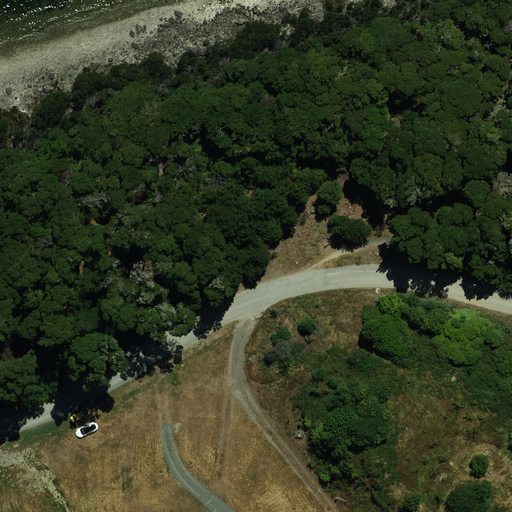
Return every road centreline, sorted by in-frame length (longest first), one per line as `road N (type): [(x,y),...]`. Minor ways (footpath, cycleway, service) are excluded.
road 1 (residential): [(0,410),(62,391),(200,306),(269,274),(367,268),(511,292)]
road 2 (track): [(289,271),(251,307),(243,365),(260,410),(341,511)]
